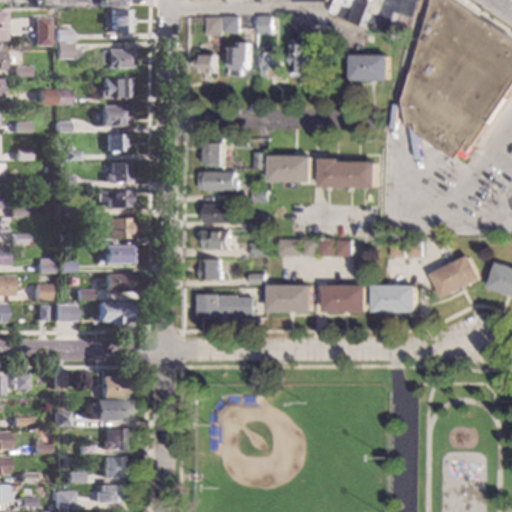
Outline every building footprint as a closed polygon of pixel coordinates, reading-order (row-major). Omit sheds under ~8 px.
[(372,0),(372,2),(374,4),(365,27),(331,13),(336,0),(372,0)] [(453,0),(511,39),(511,93),(471,155),(465,150),(458,160),(419,134),(417,125),(410,127),(405,102),(433,0),(453,0)] [(129,18),(132,18),(132,24),(129,24),(129,33),(110,33),(110,10),(129,10),(129,18)] [(206,16),(222,17),(222,34),(206,33),(206,16)] [(239,32),(224,32),(224,16),(239,16),(239,32)] [(259,17),(276,16),(276,35),(259,35),(259,17)] [(320,19),(318,34),(296,32),(297,17),(320,19)] [(48,47),(32,47),(32,19),(48,19),(48,47)] [(69,42),(54,42),(54,30),(69,30),(69,42)] [(302,44),(312,44),(312,79),(293,79),(293,39),(302,39),(302,44)] [(251,69),(244,69),(244,76),(231,76),(231,46),(240,46),(240,42),(251,42),(251,69)] [(53,57),(53,44),(71,44),(71,57),(53,57)] [(274,52),(282,52),(282,78),(262,78),(262,47),(274,47),(274,52)] [(131,68),(104,68),(104,64),(98,64),(98,50),(131,50),(131,68)] [(216,72),(210,72),(210,75),(202,75),(202,72),(197,72),(197,54),(216,54),(216,72)] [(390,82),(374,82),(374,83),(368,83),(368,82),(352,82),(352,56),(390,56),(390,82)] [(11,65),(28,64),(29,76),(11,76),(11,65)] [(128,89),(124,89),(124,99),(95,98),(95,89),(100,89),(100,77),(128,78),(128,89)] [(51,106),(35,106),(35,90),(51,91),(51,106)] [(68,106),(52,106),(52,91),(68,91),(68,106)] [(128,119),(127,118),(127,127),(123,127),(123,128),(98,127),(98,107),(128,107),(128,119)] [(28,132),(13,132),(13,122),(28,122),(28,132)] [(67,133),(53,132),(53,122),(67,122),(67,133)] [(124,152),(113,152),(113,154),(105,154),(105,152),(102,152),(102,135),(124,135),(124,152)] [(224,166),(205,166),(205,159),(203,159),(203,152),(205,152),(205,144),(224,144),(224,166)] [(29,160),(14,161),(14,150),(29,150),(29,160)] [(76,162),(62,162),(62,153),(76,153),(76,162)] [(268,171),(253,171),(253,153),(255,153),(268,153),(268,171)] [(312,184),(270,184),(270,156),(312,156),(312,184)] [(340,163),(378,163),(378,189),(321,189),(321,159),(340,159),(340,163)] [(106,163),(127,163),(128,182),(102,183),(101,173),(106,173),(106,163)] [(237,179),(240,179),(240,192),(225,192),(225,193),(218,193),(218,192),(205,192),(205,191),(202,191),(202,172),(206,172),(237,172),(237,179)] [(70,189),(54,189),(54,177),(70,177),(70,189)] [(128,207),(102,207),(102,201),(93,201),(93,190),(128,190),(128,207)] [(268,203),(253,203),(253,192),(268,192),(268,203)] [(234,224),(207,224),(207,205),(234,205),(234,224)] [(23,208),(29,208),(29,217),(7,217),(7,207),(23,207),(23,208)] [(69,218),(54,218),(54,208),(69,208),(69,218)] [(268,228),(252,228),(252,216),(268,216),(268,228)] [(123,225),(129,225),(129,239),(101,239),(101,220),(123,219),(123,225)] [(230,251),(205,251),(205,245),(204,245),(200,242),(200,235),(204,231),(231,231),(230,251)] [(22,245),(7,244),(7,234),(22,234),(22,245)] [(69,246),(54,246),(55,235),(69,235),(69,246)] [(302,256),(280,256),(280,240),(302,240),(302,256)] [(319,256),(304,256),(304,240),(319,240),(319,256)] [(335,257),(321,257),(321,241),(335,241),(335,257)] [(352,258),(337,257),(337,241),(352,241),(352,258)] [(405,258),(391,258),(391,241),(406,241),(405,258)] [(422,257),(408,257),(408,242),(422,242),(422,257)] [(268,256),(251,256),(251,243),(268,243),(268,256)] [(101,264),(101,246),(129,246),(129,264),(101,264)] [(482,280),(465,289),(465,290),(459,293),(458,291),(443,299),(431,274),(470,255),(482,280)] [(49,274),(33,274),(33,260),(49,260),(49,274)] [(221,272),(223,272),(223,280),(201,280),(202,260),(221,260),(221,272)] [(71,262),(71,272),(56,272),(56,262),(71,262)] [(511,266),(511,296),(510,297),(503,295),(503,292),(489,287),(498,262),(511,266)] [(265,286),(250,286),(250,274),(266,274),(265,286)] [(128,293),(99,293),(100,275),(129,275),(128,293)] [(31,284),(46,284),(46,300),(31,300),(31,284)] [(418,312),(399,312),(399,313),(392,313),(392,312),(376,312),(376,285),(418,285),(418,312)] [(314,313),(271,313),(271,286),(314,286),(314,313)] [(368,313),(325,313),(325,286),(368,286),(368,313)] [(87,301),(72,301),(72,291),(87,291),(87,301)] [(221,296),(239,296),(239,298),(255,298),(255,320),(237,320),(237,319),(200,319),(200,295),(221,295),(221,296)] [(124,327),(113,327),(113,324),(103,324),(103,322),(93,322),(93,304),(124,304),(124,327)] [(34,305),(45,306),(45,321),(34,321),(34,305)] [(72,321),(51,322),(51,305),(72,305),(72,321)] [(25,390),(11,390),(11,375),(25,375),(25,390)] [(61,390),(50,390),(50,376),(61,376),(61,390)] [(124,393),(122,393),(122,398),(98,398),(98,377),(124,377),(124,393)] [(123,421),(88,421),(88,414),(82,414),(82,404),(88,404),(88,400),(123,400),(123,421)] [(65,413),(65,428),(50,428),(50,413),(65,413)] [(29,426),(11,426),(11,418),(29,418),(29,426)] [(123,442),(121,442),(121,450),(99,450),(99,442),(101,442),(101,430),(123,430),(123,442)] [(38,445),(47,445),(47,454),(31,455),(31,441),(37,441),(38,445)] [(76,445),(91,445),(91,454),(76,454),(76,445)] [(120,464),(123,464),(123,468),(120,468),(120,477),(100,477),(100,457),(120,457),(120,464)] [(68,468),(58,468),(59,458),(68,458),(68,468)] [(79,484),(63,484),(63,473),(79,473),(79,484)] [(31,475),(31,484),(16,484),(16,474),(31,475)] [(9,493),(9,485),(0,484),(0,502),(4,503),(4,493),(9,493)] [(124,497),(120,497),(120,502),(91,502),(91,492),(96,492),(96,485),(124,485),(124,497)] [(69,511),(50,511),(50,492),(69,492),(69,511)] [(17,499),(34,500),(33,507),(17,507),(17,499)]
